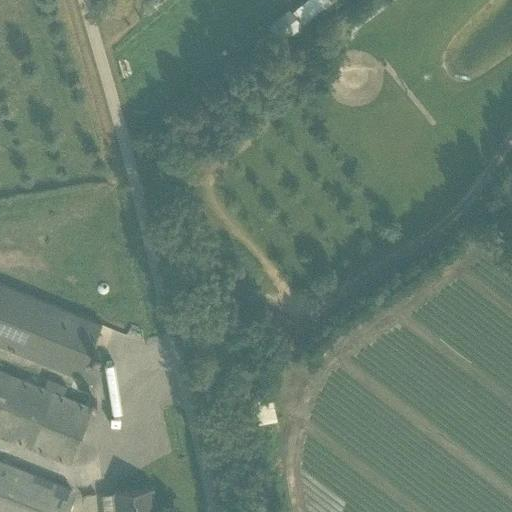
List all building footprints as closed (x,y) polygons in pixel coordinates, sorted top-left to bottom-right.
[(0,278),(0,333),(94,376),(100,364),(84,357),(99,322),(0,278)] [(0,369),(0,432),(68,462),(91,409),(0,369)] [(242,391),(249,419),(267,415),(260,387),(242,391)] [(0,459),(0,511),(60,511),(70,490),(0,459)] [(112,511),(158,511),(156,486),(111,489),(112,511)]
